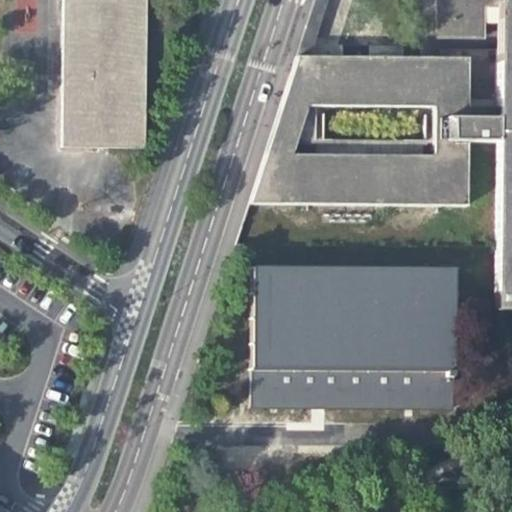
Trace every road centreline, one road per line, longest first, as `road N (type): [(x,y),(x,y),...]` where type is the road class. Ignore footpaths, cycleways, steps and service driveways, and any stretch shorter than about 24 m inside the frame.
road 1 (residential): [(118,511),(282,0)]
road 2 (residential): [(239,0),(137,308)]
road 3 (residential): [(137,308),(84,480),(66,511)]
road 4 (residential): [(137,308),(0,226)]
